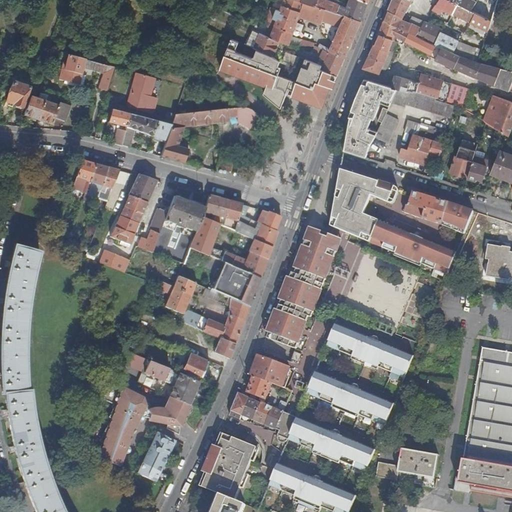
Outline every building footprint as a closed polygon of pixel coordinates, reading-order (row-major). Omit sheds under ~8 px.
[(331,50),(347,56),(363,20),(347,14),(347,15),(302,0),(285,0),(282,10),(272,7),(266,22),(270,24),(267,29),(269,30),(267,35),(275,38),(290,43),(312,45),(312,40),(308,40),(308,39),(305,39),(305,40),(292,39),(301,14),(302,10),(303,9),(314,13),(313,14),(312,18),(323,22),(324,19),(343,26),(332,48),(331,50)] [(347,14),(363,20),(370,1),(369,0),(368,0),(351,0),(350,6),(333,0),(302,0),(347,15),(347,14)] [(393,0),(390,9),(406,16),(412,0),(393,0)] [(482,25),(490,28),(493,18),(474,9),(455,0),(440,0),(436,6),(442,9),(443,6),(482,25)] [(455,0),(474,9),(478,0),(455,0)] [(478,0),(474,9),(493,18),(497,6),(494,4),(490,3),(489,5),(478,0)] [(390,9),(386,19),(418,34),(423,26),(413,22),(405,18),(406,16),(390,9)] [(413,22),(423,26),(426,20),(416,16),(413,22)] [(381,34),(377,43),(391,49),(393,44),(395,38),(397,34),(418,44),(419,45),(429,50),(434,52),(438,43),(437,43),(418,34),(386,19),(380,34),(381,34)] [(423,26),(418,34),(437,43),(438,43),(438,42),(444,27),(426,20),(423,26)] [(478,33),(487,36),(490,28),(482,25),(478,33)] [(438,42),(438,43),(455,51),(461,38),(462,36),(462,35),(455,32),(453,37),(445,33),(447,29),(444,27),(438,42)] [(275,38),(267,35),(262,32),(256,47),(258,49),(264,51),(274,56),(280,41),(275,38)] [(323,106),(324,105),(331,86),(320,81),(302,71),(298,81),(285,76),(277,73),(278,69),(282,61),(276,57),(274,56),(264,51),(258,49),(255,56),(253,57),(239,52),(237,49),(240,41),(233,38),(228,49),(238,57),(271,85),(288,91),(306,99),(323,106)] [(461,38),(455,51),(462,54),(469,57),(474,43),(461,38)] [(280,41),(274,56),(276,57),(283,42),(280,41)] [(376,42),(371,55),(386,60),(391,49),(377,43),(376,42)] [(438,43),(434,52),(439,55),(438,58),(457,66),(462,54),(455,51),(438,43)] [(474,43),(469,57),(474,58),(478,45),(474,43)] [(324,64),(341,70),(347,56),(331,50),(331,51),(320,46),(318,45),(312,45),(312,48),(324,53),(322,56),(327,59),(324,64)] [(478,45),(474,58),(479,60),(483,47),(478,45)] [(198,48),(195,59),(201,61),(205,50),(198,48)] [(282,108),(288,91),(271,85),(238,57),(228,49),(221,69),(267,87),(264,94),(282,108)] [(386,60),(381,72),(390,66),(396,51),(391,49),(386,60)] [(298,65),(301,56),(287,51),(284,60),(298,65)] [(469,57),(462,54),(457,66),(478,75),(484,61),(479,60),(474,58),(469,57)] [(365,66),(366,67),(381,72),(386,60),(371,55),(365,66)] [(114,67),(69,56),(62,80),(79,84),(84,67),(105,73),(101,88),(108,90),(114,67)] [(320,81),(331,86),(333,87),(341,70),(324,64),(307,58),(302,71),(320,81)] [(484,61),(478,75),(497,83),(503,66),(484,61)] [(497,83),(511,90),(511,89),(511,67),(503,66),(497,83)] [(155,78),(136,73),(128,106),(154,112),(158,99),(150,97),(155,78)] [(423,73),(421,81),(418,90),(439,96),(438,98),(449,101),(455,82),(423,73)] [(398,74),(394,86),(398,87),(407,89),(418,90),(421,81),(398,74)] [(365,82),(352,116),(354,117),(359,105),(368,108),(378,81),(371,79),(369,84),(365,82)] [(7,102),(25,109),(32,89),(29,88),(31,83),(21,80),(19,84),(14,83),(7,102)] [(378,81),(368,108),(379,111),(383,101),(384,97),(393,100),(398,87),(394,86),(378,81)] [(464,84),(455,82),(449,101),(456,104),(459,105),(464,84)] [(459,105),(464,106),(468,88),(464,84),(459,105)] [(407,89),(398,87),(393,100),(407,104),(408,102),(453,115),(456,104),(449,101),(438,98),(439,96),(418,90),(407,89)] [(486,95),(496,98),(498,94),(488,90),(486,95)] [(489,121),(509,133),(511,135),(511,132),(511,98),(498,94),(496,98),(487,120),(489,121)] [(31,97),(24,116),(39,121),(45,102),(31,97)] [(464,106),(474,112),(478,102),(471,99),(466,97),(464,106)] [(45,102),(39,121),(53,126),(56,119),(59,107),(45,102)] [(59,107),(56,119),(66,122),(71,107),(61,104),(59,107)] [(363,145),(372,148),(374,142),(375,140),(369,137),(372,129),(378,132),(380,130),(371,126),(374,116),(377,118),(379,111),(368,108),(359,105),(354,117),(352,122),(349,140),(363,145)] [(252,129),(259,115),(252,109),(245,107),(217,110),(214,110),(176,115),(173,124),(168,140),(182,143),(186,127),(229,122),(228,117),(239,116),(239,121),(252,129)] [(113,109),(109,123),(127,127),(131,114),(113,109)] [(378,132),(377,136),(389,141),(400,118),(388,112),(387,114),(384,121),(380,130),(378,132)] [(131,114),(127,127),(126,130),(130,131),(131,128),(134,129),(168,141),(168,140),(173,124),(131,114)] [(436,139),(445,142),(448,129),(410,118),(407,130),(416,133),(436,139)] [(126,132),(122,146),(122,149),(128,151),(134,129),(131,128),(130,131),(126,130),(126,132)] [(369,137),(375,140),(377,136),(378,132),(372,129),(369,137)] [(119,130),(115,144),(122,146),(126,132),(119,130)] [(431,151),(433,151),(436,139),(416,133),(411,148),(405,146),(402,156),(428,163),(431,151)] [(448,169),(471,177),(477,156),(482,142),(466,138),(461,154),(453,152),(448,169)] [(433,151),(443,154),(445,142),(436,139),(433,151)] [(180,148),(182,143),(168,140),(168,141),(162,157),(186,163),(190,150),(180,148)] [(347,150),(369,156),(372,148),(363,145),(349,140),(347,150)] [(494,171),(511,177),(511,151),(503,148),(494,171)] [(477,156),(471,177),(479,179),(480,177),(486,178),(491,159),(478,155),(477,156)] [(162,157),(162,160),(180,164),(186,166),(186,163),(162,157)] [(119,171),(82,161),(76,177),(72,188),(82,191),(82,192),(88,195),(92,183),(97,184),(96,189),(100,191),(97,199),(107,202),(119,171)] [(332,229),(346,233),(347,228),(353,208),(358,191),(361,177),(355,175),(340,170),(335,198),(337,198),(332,229)] [(139,174),(138,176),(129,196),(147,204),(156,181),(157,180),(139,174)] [(358,191),(370,195),(378,198),(382,183),(371,179),(361,177),(358,191)] [(387,200),(391,186),(382,183),(378,198),(387,200)] [(170,185),(166,192),(174,195),(178,187),(170,185)] [(398,191),(397,187),(391,186),(387,200),(393,202),(396,200),(398,197),(399,194),(398,191)] [(363,211),(370,195),(358,191),(353,208),(363,211)] [(166,192),(162,200),(160,209),(168,212),(174,197),(174,195),(166,192)] [(405,213),(423,219),(430,198),(413,192),(409,207),(407,206),(405,213)] [(147,204),(129,196),(120,217),(139,224),(147,204)] [(220,199),(209,196),(206,208),(205,211),(213,214),(211,221),(214,222),(220,199)] [(174,197),(168,212),(165,220),(197,233),(203,218),(205,211),(206,208),(174,197)] [(423,219),(442,226),(449,204),(430,198),(423,219)] [(231,202),(220,199),(214,222),(217,224),(219,215),(227,217),(231,202)] [(243,205),(231,202),(227,217),(239,221),(243,205)] [(249,207),(243,205),(239,221),(236,232),(255,240),(272,247),(277,233),(275,232),(281,217),(269,211),(268,212),(263,211),(256,224),(245,218),(249,207)] [(363,211),(353,208),(347,228),(358,231),(358,229),(362,214),(363,211)] [(168,212),(160,209),(151,231),(160,234),(165,220),(168,212)] [(371,220),(372,218),(362,214),(358,229),(376,235),(380,223),(371,220)] [(139,224),(120,217),(110,237),(114,238),(123,242),(121,245),(130,248),(131,245),(139,224)] [(203,218),(197,233),(191,248),(209,256),(213,245),(220,225),(217,224),(214,222),(211,221),(203,218)] [(413,235),(399,229),(380,221),(380,223),(376,235),(358,229),(358,231),(347,228),(346,233),(352,236),(352,235),(447,274),(456,252),(420,238),(420,235),(420,233),(416,232),(414,233),(413,235)] [(340,240),(341,238),(341,237),(309,226),(308,228),(310,228),(311,227),(312,228),(312,229),(325,234),(326,233),(327,233),(327,235),(332,236),(340,240)] [(236,232),(225,227),(221,237),(239,245),(238,246),(249,251),(250,251),(255,240),(236,232)] [(310,228),(308,228),(306,233),(328,236),(332,236),(327,235),(327,233),(326,233),(325,234),(312,229),(312,228),(311,227),(310,228)] [(160,234),(151,231),(144,249),(153,253),(153,252),(160,234)] [(304,232),(302,243),(333,257),(335,251),(334,251),(336,244),(328,241),(328,236),(306,233),(304,232)] [(255,240),(250,251),(268,260),(272,247),(255,240)] [(108,243),(100,263),(125,273),(128,266),(131,260),(111,252),(113,245),(112,244),(108,243)] [(333,257),(302,243),(301,249),(300,253),(301,254),(299,259),(297,259),(294,267),(296,269),(295,272),(314,280),(313,284),(316,285),(317,282),(321,284),(322,284),(328,270),(325,269),(328,263),(330,264),(333,257)] [(226,253),(213,245),(209,256),(222,261),(226,253)] [(63,511),(55,492),(51,480),(45,466),(39,442),(35,422),(33,414),(30,391),(28,392),(26,374),(25,360),(25,350),(26,336),(27,324),(28,315),(30,300),(32,285),(36,263),(39,253),(15,246),(11,265),(8,283),(5,301),(2,322),(1,339),(1,364),(2,379),(4,396),(6,396),(7,402),(9,419),(12,432),(18,459),(23,476),(30,495),(35,508),(36,511),(63,511)] [(511,253),(507,253),(508,248),(499,247),(499,248),(485,246),(483,261),(486,261),(484,278),(507,282),(508,280),(511,280),(511,253)] [(250,251),(249,251),(245,261),(226,253),(222,261),(226,263),(259,277),(261,278),(268,260),(250,251)] [(131,260),(128,266),(158,280),(159,280),(162,272),(132,257),(131,260)] [(247,306),(259,277),(226,263),(223,269),(220,268),(218,268),(217,268),(216,269),(215,273),(220,276),(218,282),(219,282),(215,292),(247,306)] [(174,287),(178,276),(164,269),(162,272),(159,280),(162,282),(171,286),(174,287)] [(267,336),(295,348),(301,334),(298,333),(300,327),(303,328),(308,316),(311,316),(316,303),(310,301),(313,294),(316,296),(321,284),(317,282),(316,285),(313,284),(314,280),(295,272),(294,273),(291,272),(289,276),(288,276),(285,285),(286,285),(284,291),(283,291),(279,299),(281,300),(278,309),(276,308),(273,317),(274,317),(272,324),(270,323),(267,331),(269,332),(267,336)] [(184,314),(195,284),(178,276),(174,287),(171,286),(168,293),(171,294),(166,307),(184,314)] [(160,289),(168,293),(171,286),(162,282),(160,289)] [(235,344),(250,307),(247,306),(215,292),(206,288),(203,296),(228,306),(228,314),(224,326),(209,320),(190,312),(186,323),(209,333),(235,344)] [(318,297),(316,296),(313,294),(310,301),(316,303),(318,297)] [(229,359),(235,344),(209,333),(186,323),(180,321),(178,327),(177,328),(207,340),(206,343),(216,348),(214,353),(228,358),(229,359)] [(403,382),(414,355),(378,341),(379,338),(378,336),(375,335),(372,336),(371,338),(336,323),(326,345),(391,372),(389,376),(403,382)] [(511,511),(511,353),(483,348),(471,416),(463,460),(463,459),(459,478),(458,487),(471,490),(471,491),(472,492),(511,498),(511,511)] [(148,360),(125,350),(119,363),(142,373),(148,360)] [(301,354),(294,350),(291,358),(298,361),(301,354)] [(271,359),(259,354),(251,374),(282,386),(289,366),(277,361),(276,359),(273,358),(271,359)] [(209,362),(191,355),(187,365),(185,370),(203,378),(209,362)] [(150,361),(148,360),(142,373),(144,374),(145,373),(150,361)] [(171,380),(175,371),(150,361),(145,373),(166,382),(168,379),(171,380)] [(366,411),(387,419),(394,403),(359,388),(359,386),(358,384),(355,383),(352,384),(352,385),(316,371),(307,392),(320,398),(321,393),(366,411)] [(141,373),(137,381),(154,390),(158,381),(141,373)] [(190,405),(199,382),(180,373),(170,397),(190,405)] [(280,387),(254,378),(248,393),(266,400),(271,388),(279,390),(280,387)] [(149,402),(109,383),(102,398),(104,399),(115,405),(112,411),(139,424),(140,422),(142,421),(143,420),(144,418),(144,416),(143,415),(149,402)] [(385,425),(387,419),(366,411),(321,393),(320,398),(385,425)] [(249,398),(240,394),(239,394),(230,415),(231,416),(236,418),(238,414),(242,415),(249,398)] [(183,428),(192,406),(190,405),(170,397),(169,396),(164,408),(162,408),(161,408),(157,407),(153,408),(149,409),(147,410),(149,422),(156,423),(167,425),(167,429),(180,435),(181,432),(181,428),(183,428)] [(261,403),(249,398),(242,415),(254,420),(261,403)] [(262,401),(261,403),(254,420),(266,425),(273,407),(270,406),(270,404),(269,403),(268,405),(263,403),(263,401),(262,401)] [(273,407),(266,425),(270,426),(276,429),(284,412),(278,410),(279,407),(277,407),(276,409),(273,407)] [(129,453),(130,451),(130,449),(128,447),(133,434),(139,424),(112,411),(109,416),(111,418),(105,429),(107,431),(100,442),(103,444),(96,456),(121,467),(125,454),(127,454),(129,453)] [(284,412),(276,429),(279,430),(288,434),(307,442),(332,454),(355,463),(363,443),(340,434),(341,432),(334,429),(333,431),(298,417),(299,415),(291,412),(291,414),(284,412)] [(278,438),(280,441),(284,442),(288,434),(279,430),(279,433),(278,438)] [(155,481),(175,441),(157,432),(137,473),(155,481)] [(246,442),(223,432),(221,432),(208,459),(221,464),(229,467),(246,477),(253,460),(252,456),(250,448),(246,442)] [(288,434),(284,442),(286,441),(289,439),(305,445),(307,442),(288,434)] [(307,442),(305,445),(332,456),(332,454),(307,442)] [(355,463),(368,469),(376,448),(363,443),(355,463)] [(439,456),(403,450),(399,472),(435,478),(439,456)] [(332,456),(367,470),(368,469),(355,463),(332,454),(332,456)] [(242,487),(246,477),(229,467),(221,464),(208,459),(204,468),(221,475),(242,487)] [(377,477),(396,479),(398,465),(379,462),(377,477)] [(278,463),(269,484),(280,488),(292,468),(278,463)] [(236,500),(242,487),(221,475),(204,468),(196,484),(222,495),(236,500)] [(292,468),(280,488),(305,497),(314,477),(292,468)] [(314,501),(322,480),(321,480),(322,478),(321,475),(317,474),(314,475),(314,477),(305,497),(314,501)] [(458,487),(459,478),(456,477),(454,491),(471,494),(472,492),(471,491),(471,490),(458,487)] [(340,510),(344,511),(348,511),(356,494),(322,480),(314,501),(340,510)] [(280,488),(269,484),(294,495),(292,501),(319,511),(322,506),(336,511),(339,511),(340,510),(314,501),(305,497),(280,488)] [(263,511),(236,500),(222,495),(214,511),(263,511)]
